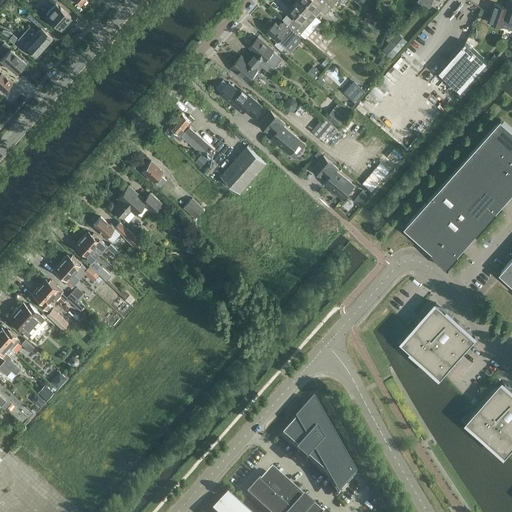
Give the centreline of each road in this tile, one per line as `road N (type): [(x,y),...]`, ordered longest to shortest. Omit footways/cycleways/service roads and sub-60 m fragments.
road 1 (residential): [(0,277),(183,75)]
road 2 (unclassified): [(178,511),(328,343)]
road 3 (unclassified): [(426,511),(328,343)]
road 4 (tertiary): [(0,146),(128,0)]
road 5 (residential): [(324,203),(183,75)]
